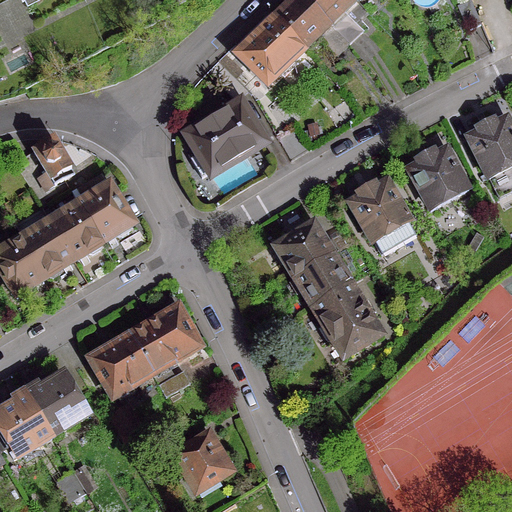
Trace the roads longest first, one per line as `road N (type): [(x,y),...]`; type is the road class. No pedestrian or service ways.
road 1 (residential): [(195,248),(511,70)]
road 2 (residential): [(315,511),(195,248)]
road 3 (residential): [(0,364),(195,248)]
road 4 (residential): [(260,0),(128,118)]
road 5 (residential): [(128,118),(195,248)]
road 6 (residential): [(128,118),(0,127)]
